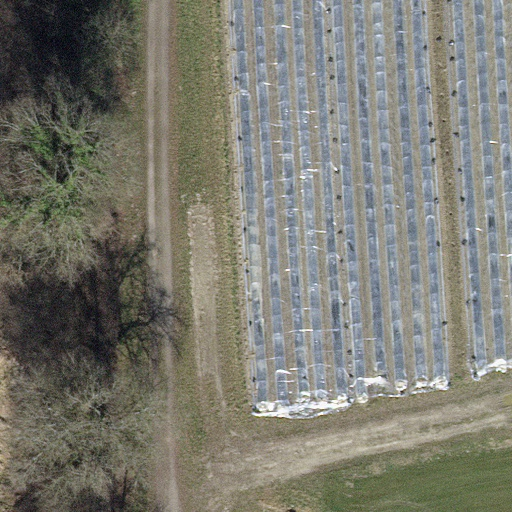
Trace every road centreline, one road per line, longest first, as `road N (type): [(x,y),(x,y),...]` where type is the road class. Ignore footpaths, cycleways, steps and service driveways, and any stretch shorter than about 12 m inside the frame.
road 1 (track): [(157,0),(153,125),(166,490)]
road 2 (track): [(511,414),(166,490)]
